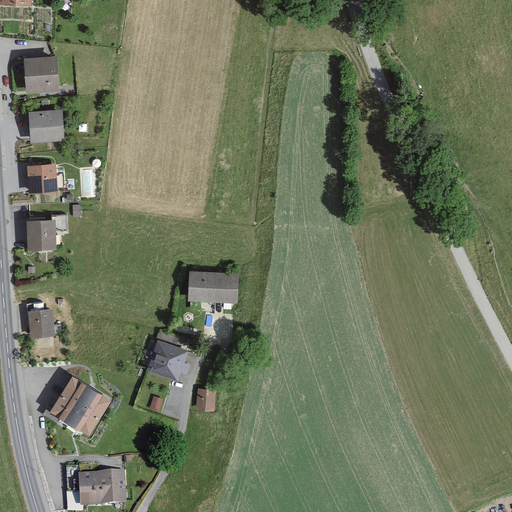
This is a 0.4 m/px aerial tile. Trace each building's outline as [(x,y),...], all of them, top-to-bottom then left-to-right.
[(53,52),(18,55),(21,90),(56,87),(53,52)] [(59,107),(25,109),(27,140),(61,138),(59,107)] [(53,160),(24,162),(25,191),(54,189),(53,160)] [(69,213),(55,213),(55,227),(69,227),(69,213)] [(53,215),(22,217),(24,245),(54,244),(53,215)] [(236,270),(185,266),(183,297),(234,300),(236,270)] [(51,304),(26,307),(29,334),(53,331),(51,304)] [(186,346),(153,334),(141,368),(174,380),(178,368),(186,371),(189,362),(181,360),(186,346)] [(108,397),(67,372),(45,408),(87,433),(108,397)] [(214,386),(196,386),(195,407),(213,407),(214,386)] [(123,470),(75,471),(76,490),(76,502),(83,502),(124,501),(123,470)] [(76,502),(76,490),(67,491),(68,508),(84,508),(83,502),(76,502)]
